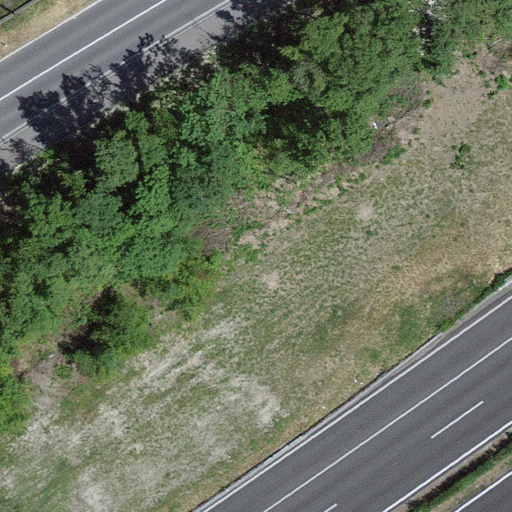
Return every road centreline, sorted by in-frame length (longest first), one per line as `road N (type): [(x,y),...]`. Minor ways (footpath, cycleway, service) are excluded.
road 1 (motorway): [(511,378),(323,511)]
road 2 (secondary): [(0,102),(168,0)]
